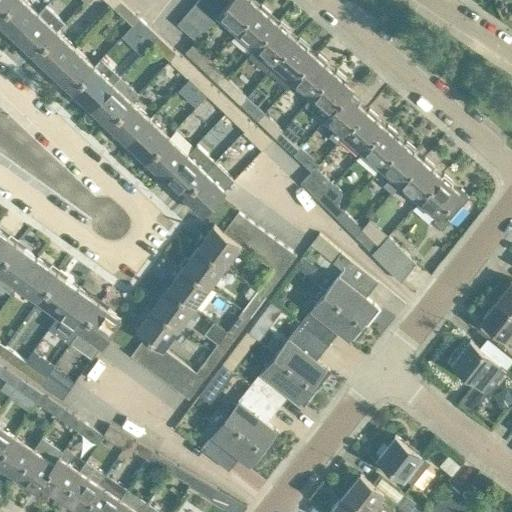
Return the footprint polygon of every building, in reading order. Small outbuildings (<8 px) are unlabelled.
[(0,0),(0,17),(15,0),(0,0)] [(0,21),(16,37),(39,12),(26,0),(15,0),(0,17),(0,21)] [(122,0),(120,0),(114,7),(133,25),(140,17),(122,0)] [(220,12),(206,0),(197,0),(193,5),(212,21),(219,14),(220,12)] [(228,3),(224,0),(206,0),(220,12),(228,3)] [(230,0),(228,3),(220,12),(219,14),(237,30),(259,5),(253,0),(230,0)] [(259,5),(237,30),(257,46),(278,22),(270,14),(271,12),(262,4),(260,6),(259,5)] [(212,21),(193,5),(185,14),(204,30),(212,21)] [(35,54),(58,29),(39,12),(16,37),(35,54)] [(204,30),(185,14),(177,23),(196,39),(204,30)] [(158,34),(140,17),(133,25),(151,42),(158,34)] [(278,22),(257,46),(275,63),(297,38),(289,31),(290,29),(281,21),(279,22),(278,22)] [(53,71),(76,46),(58,29),(35,54),(53,71)] [(177,52),(158,34),(151,42),(170,60),(177,52)] [(297,38),(275,63),(294,79),(315,54),(307,47),(309,45),(300,37),(298,39),(297,38)] [(185,51),(203,68),(210,61),(212,60),(193,42),(185,51)] [(72,89),(95,64),(76,46),(53,71),(72,89)] [(196,70),(177,52),(170,60),(189,77),(196,70)] [(294,79),(312,95),(334,70),(326,63),(328,61),(318,53),(317,55),(315,54),(294,79)] [(228,78),(210,61),(203,68),(221,85),(228,78)] [(90,107),(114,82),(95,64),(72,89),(90,107)] [(334,70),(312,95),(305,103),(324,119),(326,117),(348,93),(353,87),(345,79),(346,77),(337,69),(335,71),(334,70)] [(215,88),(196,70),(189,77),(208,95),(215,88)] [(247,95),(228,78),(221,85),(240,103),(247,95)] [(109,125),(133,100),(114,82),(90,107),(109,125)] [(234,105),(215,88),(208,95),(226,113),(234,105)] [(326,117),(337,127),(329,135),(338,142),(345,134),(366,109),(358,102),(360,100),(351,92),(349,94),(348,93),(326,117)] [(264,112),(247,95),(240,103),(257,119),(264,112)] [(128,142),(151,117),(133,100),(109,125),(128,142)] [(252,123),(234,105),(226,113),(245,130),(252,123)] [(366,109),(345,134),(364,150),(385,125),(377,118),(379,116),(369,108),(368,110),(366,109)] [(282,129),(264,112),(257,119),(276,136),(282,129)] [(146,160),(170,135),(151,117),(128,142),(146,160)] [(271,140),(252,123),(245,130),(244,132),(262,149),(271,140)] [(385,125),(364,150),(382,166),(404,141),(396,134),(397,132),(388,124),(386,126),(385,125)] [(282,129),(276,136),(294,153),(301,146),(282,129)] [(165,177),(189,152),(170,135),(146,160),(165,177)] [(404,141),(382,166),(392,175),(384,184),(393,192),(401,182),(423,158),(414,150),(416,148),(407,140),(405,142),(404,141)] [(319,163),(301,146),(294,153),(312,171),(319,163)] [(184,195),(207,170),(189,152),(165,177),(184,195)] [(423,158),(401,182),(420,199),(441,174),(433,167),(435,165),(426,157),(424,159),(423,158)] [(317,166),(312,171),(301,181),(319,199),(335,183),(317,166)] [(202,212),(219,195),(226,187),(207,170),(184,195),(202,212)] [(441,174),(420,199),(438,215),(433,220),(442,227),(470,195),(461,188),(460,190),(452,183),(454,181),(444,173),(443,175),(441,174)] [(335,183),(319,199),(337,217),(345,209),(336,200),(341,194),(341,189),(335,183)] [(362,226),(345,209),(337,217),(354,234),(362,226)] [(233,238),(248,218),(239,211),(224,231),(233,238)] [(243,245),(258,225),(248,218),(233,238),(243,245)] [(248,249),(243,245),(233,238),(224,231),(214,223),(199,244),(226,265),(230,259),(237,265),(248,249)] [(253,252),(268,232),(258,225),(243,245),(248,249),(253,252)] [(380,244),(362,226),(354,234),(373,252),(380,244)] [(0,264),(17,242),(17,241),(0,229),(0,264)] [(262,259),(277,239),(268,232),(253,252),(262,259)] [(389,234),(380,244),(373,252),(401,280),(416,261),(389,234)] [(272,266),(287,246),(277,239),(262,259),(272,266)] [(18,284),(38,256),(37,256),(17,242),(0,264),(0,283),(13,292),(18,284)] [(211,285),(226,265),(199,244),(183,265),(211,285)] [(282,274),(297,254),(287,246),(272,266),(274,268),(282,274)] [(378,281),(378,280),(351,259),(342,251),(333,261),(343,269),(326,291),(366,323),(380,306),(365,295),(377,280),(378,281)] [(38,299),(58,271),(38,256),(18,284),(38,299)] [(211,285),(183,265),(168,285),(195,306),(211,285)] [(266,295),(282,274),(274,268),(258,289),(266,295)] [(59,314),(79,286),(58,271),(38,299),(59,314)] [(511,279),(498,298),(511,309),(511,279)] [(195,306),(168,285),(153,306),(180,326),(195,306)] [(80,329),(100,302),(100,301),(79,286),(59,314),(80,329)] [(251,315),(266,295),(258,289),(243,309),(251,315)] [(354,339),(366,323),(326,291),(301,322),(327,343),(339,327),(354,339)] [(511,309),(498,298),(482,318),(511,341),(511,309)] [(271,301),(261,313),(272,321),(281,308),(271,301)] [(120,316),(100,302),(80,329),(100,343),(100,344),(101,344),(121,316),(120,316)] [(180,326),(153,306),(137,327),(146,334),(156,341),(165,347),(180,326)] [(235,336),(251,315),(243,309),(228,330),(235,336)] [(316,357),(327,343),(301,322),(276,353),(317,385),(330,369),(316,357)] [(220,356),(235,336),(227,330),(212,350),(220,356)] [(141,361),(156,341),(146,334),(131,354),(141,361)] [(470,339),(454,360),(454,359),(453,360),(490,389),(507,367),(470,338),(470,339)] [(151,368),(166,348),(165,347),(156,341),(141,361),(151,368)] [(26,360),(6,345),(0,352),(0,353),(20,368),(26,360)] [(160,376),(176,355),(166,348),(151,368),(160,376)] [(220,356),(212,350),(196,371),(204,377),(220,356)] [(304,401),(317,385),(276,353),(251,385),(277,406),(290,390),(304,401)] [(170,383),(185,363),(176,355),(160,376),(170,383)] [(47,375),(26,360),(20,368),(41,383),(47,375)] [(180,390),(195,370),(185,363),(170,383),(180,390)] [(16,387),(22,378),(1,364),(0,366),(0,375),(7,380),(1,388),(11,394),(16,387)] [(53,367),(47,375),(41,383),(62,398),(74,382),(53,367)] [(189,397),(204,377),(196,371),(195,370),(180,390),(189,397)] [(43,392),(22,378),(16,387),(11,394),(16,387),(37,401),(43,392)] [(266,420),(277,406),(251,385),(226,417),(267,449),(280,432),(266,420)] [(63,406),(43,392),(37,401),(57,415),(63,406)] [(83,420),(63,406),(57,415),(77,429),(83,420)] [(255,464),(267,449),(226,417),(202,447),(229,469),(230,468),(229,467),(240,453),(255,464)] [(103,434),(83,420),(77,429),(98,443),(103,435),(103,434)] [(0,453),(14,433),(0,423),(0,453)] [(109,424),(103,434),(103,435),(124,447),(126,445),(131,436),(109,424)] [(35,447),(14,433),(0,453),(0,463),(4,466),(3,468),(13,475),(15,473),(16,474),(35,447)] [(430,461),(419,452),(395,433),(395,434),(395,435),(379,455),(379,454),(378,455),(413,483),(430,461)] [(54,461),(62,449),(43,436),(35,447),(16,474),(25,480),(23,482),(34,489),(35,487),(37,489),(41,482),(54,462),(54,461)] [(153,450),(131,436),(126,445),(148,458),(153,450)] [(63,450),(62,449),(54,461),(54,462),(41,482),(50,488),(48,490),(58,497),(60,495),(62,496),(81,468),(71,461),(76,453),(66,446),(63,450)] [(175,462),(153,450),(148,458),(170,471),(175,462)] [(434,482),(448,465),(440,458),(426,475),(434,482)] [(82,510),(107,474),(86,460),(81,468),(62,496),(70,502),(69,504),(79,511),(80,509),(82,510)] [(196,475),(175,462),(170,471),(190,483),(196,475)] [(360,472),(345,492),(370,511),(378,511),(383,506),(387,509),(395,499),(360,472)] [(111,511),(128,488),(108,474),(107,474),(82,510),(84,511),(111,511)] [(411,493),(416,487),(399,474),(394,481),(411,493)] [(217,487),(196,475),(190,483),(189,485),(211,498),(217,487)] [(430,511),(444,511),(461,492),(450,484),(429,511),(430,511)] [(140,511),(148,501),(128,488),(111,511),(140,511)] [(370,511),(345,492),(329,511),(370,511)] [(461,511),(471,500),(461,492),(444,511),(461,511)] [(430,511),(429,511),(407,494),(399,504),(409,511),(430,511)] [(163,511),(148,501),(140,511),(163,511)]
